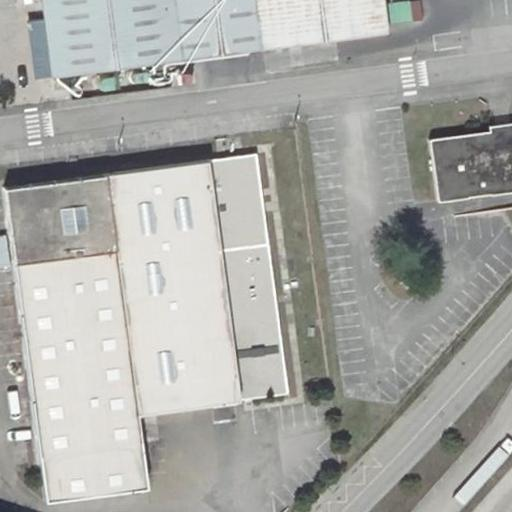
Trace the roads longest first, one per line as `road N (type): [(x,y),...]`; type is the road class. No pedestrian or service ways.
road 1 (unclassified): [(511,72),(0,135)]
road 2 (unknown): [(343,93),(379,327),(398,336),(423,325),(499,230)]
road 3 (unclassified): [(337,511),(511,328)]
road 4 (unknown): [(428,511),(511,419)]
